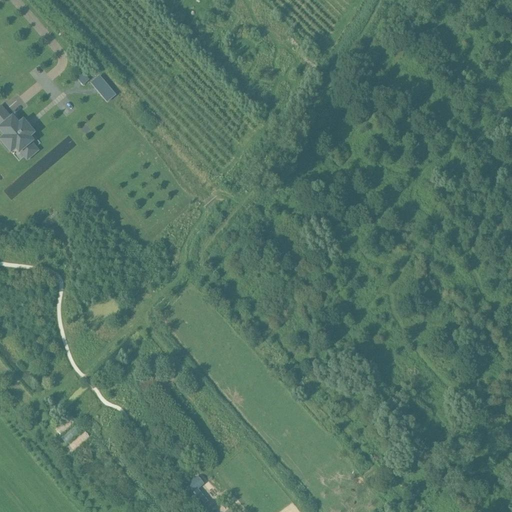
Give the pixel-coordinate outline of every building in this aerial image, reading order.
[(89,81),(82,73),(76,78),(83,86),(89,81)] [(99,77),(90,85),(95,91),(106,103),(115,96),(99,77)] [(1,104),(0,104),(0,130),(3,134),(0,137),(0,140),(11,153),(16,149),(19,153),(20,152),(27,161),(40,150),(32,142),(35,140),(31,136),(36,132),(30,124),(24,117),(19,121),(13,114),(11,115),(7,111),(1,104)] [(87,476),(82,471),(78,474),(84,479),(87,476)] [(202,485),(195,478),(182,490),(201,510),(208,503),(196,491),(202,485)]
